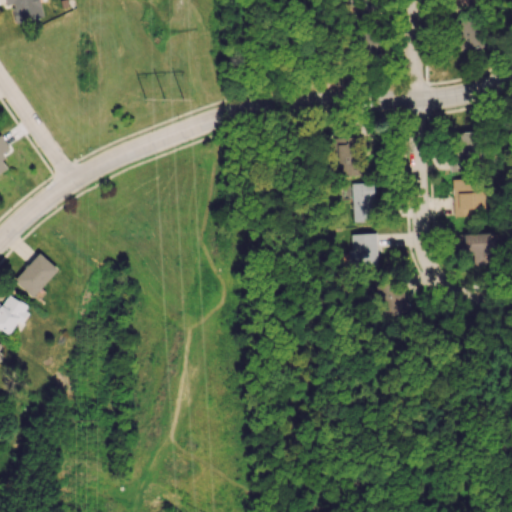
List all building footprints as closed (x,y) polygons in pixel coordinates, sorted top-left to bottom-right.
[(3,0),(5,7),(9,6),(13,24),(42,17),(38,0),(3,0)] [(372,0),(353,0),(354,18),(373,17),(372,0)] [(478,19),(456,18),(455,47),(477,48),(478,19)] [(452,170),(471,169),(470,160),(478,159),(476,130),(449,132),(452,170)] [(337,143),(337,176),(359,175),(358,143),(337,143)] [(452,216),(472,215),(472,208),(485,208),(484,183),(473,183),(473,178),(451,178),(452,216)] [(372,182),(351,182),(352,221),(373,220),(372,182)] [(499,232),(463,233),(463,253),(472,253),(473,263),(489,263),(488,253),(499,253),(499,232)] [(375,233),(350,233),(351,249),(347,249),(348,266),(376,265),(375,233)] [(13,279),(31,296),(57,269),(38,252),(13,279)] [(374,284),(380,316),(407,312),(402,280),(374,284)] [(0,313),(0,328),(8,334),(16,320),(20,322),(29,306),(10,296),(0,313)]
